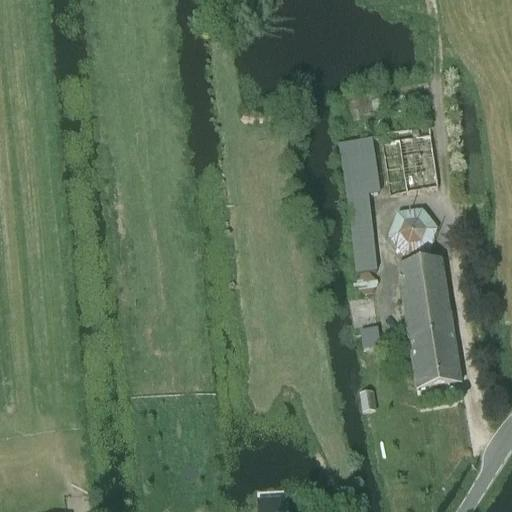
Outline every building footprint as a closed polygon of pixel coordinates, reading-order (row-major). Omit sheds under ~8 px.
[(379,92),(340,99),(345,124),(361,122),(364,132),(384,129),(379,92)] [(383,141),(337,147),(354,277),(359,276),(355,288),(361,297),(372,295),(377,285),(368,275),(377,274),(367,199),(389,195),(390,199),(437,193),(428,132),(394,136),(395,145),(384,147),(383,141)] [(440,264),(426,266),(425,257),(428,257),(437,232),(421,213),(396,216),(386,240),(403,260),(408,260),(409,269),(399,271),(405,307),(401,308),(402,314),(405,314),(418,394),(460,387),(440,264)] [(378,330),(359,333),(360,339),(362,353),(364,352),(381,350),(378,330)] [(373,395),(358,396),(360,415),(375,413),(373,395)] [(257,511),(280,511),(280,503),(257,504),(257,511)]
